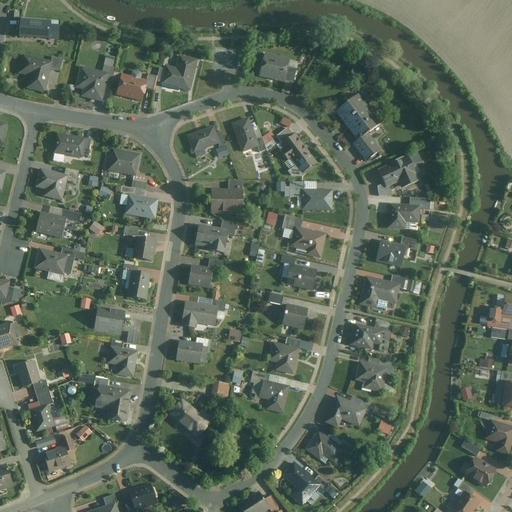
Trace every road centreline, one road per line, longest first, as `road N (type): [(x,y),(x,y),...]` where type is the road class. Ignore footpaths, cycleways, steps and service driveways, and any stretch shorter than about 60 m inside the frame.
road 1 (residential): [(132,453),(202,495),(269,467),(311,413),(326,378),(364,205),(330,138),(283,98),(226,96),(148,133)]
road 2 (residential): [(148,133),(172,163),(181,206),(147,414),(132,453)]
road 3 (residential): [(37,111),(8,258)]
